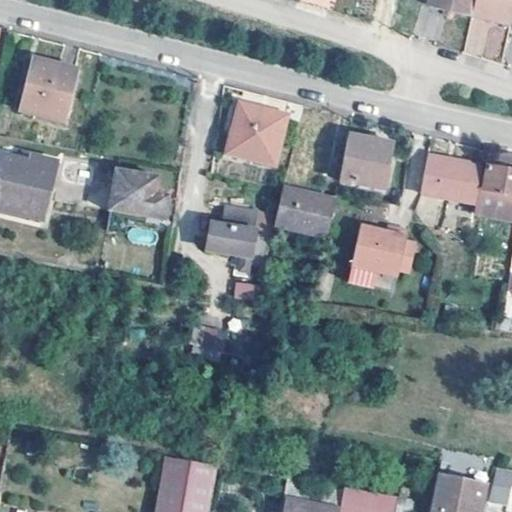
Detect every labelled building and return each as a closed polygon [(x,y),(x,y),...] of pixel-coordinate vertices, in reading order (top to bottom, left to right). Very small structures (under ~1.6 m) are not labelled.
[(429,0),(427,10),(471,20),(475,0),(429,0)] [(511,0),(475,0),(471,20),(485,23),(486,18),(509,23),(511,9),(511,0)] [(509,23),(486,18),(485,23),(508,28),(509,23)] [(77,69),(34,58),(22,108),(65,119),(77,69)] [(263,108),(241,103),(228,151),(275,162),(286,117),(262,112),(263,108)] [(393,140),(349,131),(340,177),(384,185),(393,140)] [(57,159),(32,153),(31,160),(5,153),(0,173),(0,206),(42,217),(57,159)] [(511,157),(489,154),(484,187),(511,191),(511,157)] [(482,167),(427,156),(422,193),(475,204),(482,167)] [(158,175),(117,167),(110,208),(130,211),(130,219),(147,222),(147,214),(164,216),(168,193),(156,191),(158,175)] [(336,199),(283,185),(277,213),(274,226),(327,237),(336,199)] [(277,213),(227,205),(225,219),(214,216),(208,248),(242,255),(239,270),(248,272),(250,262),(266,265),(274,226),(277,213)] [(386,228),(360,221),(351,259),(397,272),(398,267),(405,236),(407,228),(387,222),(386,228)] [(415,238),(405,236),(398,267),(408,270),(415,238)] [(233,299),(254,300),(255,284),(234,282),(233,299)] [(231,315),(199,308),(190,354),(222,361),(231,315)] [(208,511),(217,465),(166,456),(155,511),(208,511)] [(511,469),(494,467),(488,506),(511,509),(511,469)] [(482,511),(488,484),(443,474),(434,511),(482,511)] [(282,511),(395,511),(398,496),(290,476),(282,511)]
